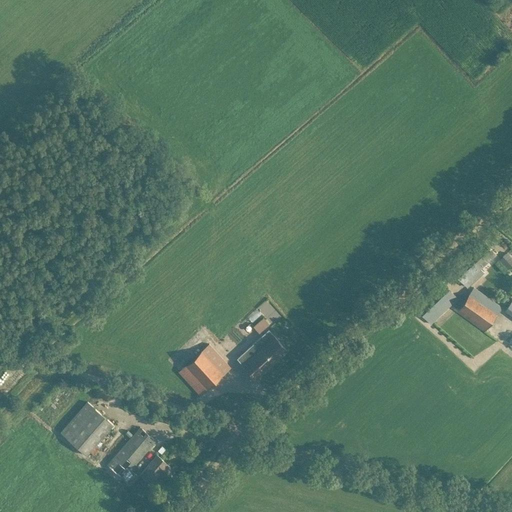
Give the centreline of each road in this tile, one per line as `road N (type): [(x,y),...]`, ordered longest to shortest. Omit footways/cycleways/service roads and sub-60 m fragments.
road 1 (unclassified): [(170,511),(232,439),(511,190)]
road 2 (track): [(511,511),(232,439)]
